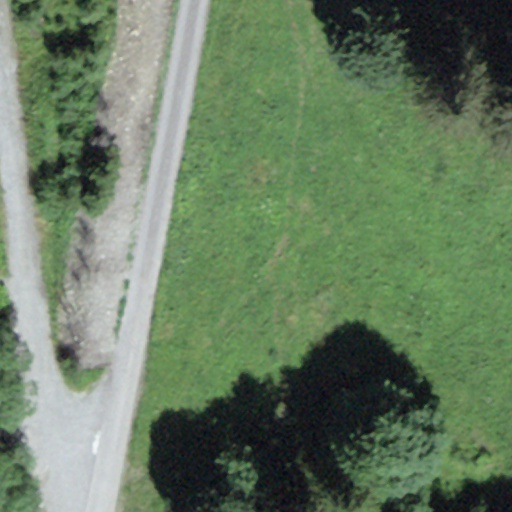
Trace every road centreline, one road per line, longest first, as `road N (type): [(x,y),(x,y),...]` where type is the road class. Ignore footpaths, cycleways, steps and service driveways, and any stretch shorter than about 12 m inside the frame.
road 1 (unclassified): [(98,511),(193,0)]
road 2 (track): [(70,511),(0,21)]
